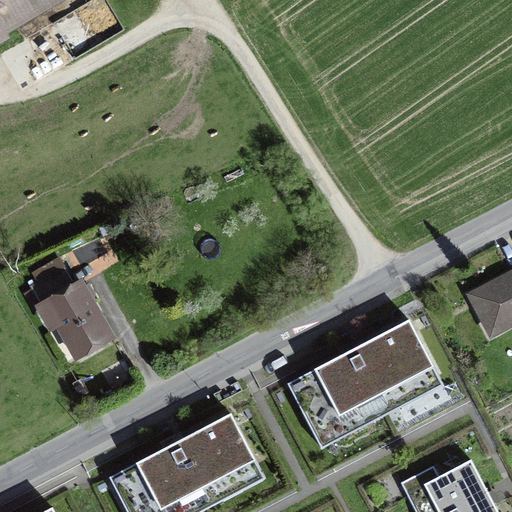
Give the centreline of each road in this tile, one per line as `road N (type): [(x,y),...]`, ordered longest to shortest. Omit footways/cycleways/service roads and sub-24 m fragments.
road 1 (tertiary): [(0,481),(511,212)]
road 2 (track): [(387,275),(212,8),(171,12),(54,77),(0,81)]
